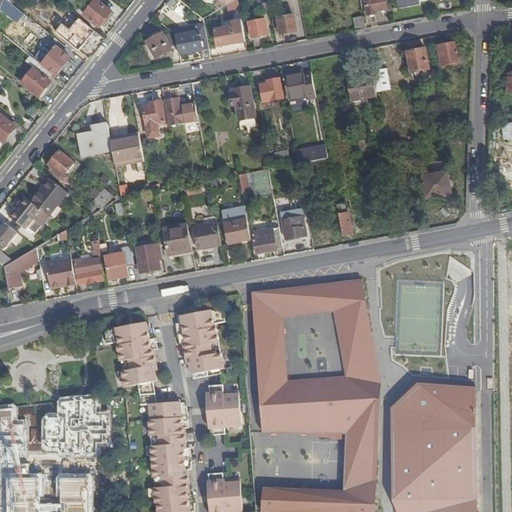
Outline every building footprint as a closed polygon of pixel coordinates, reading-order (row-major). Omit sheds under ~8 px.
[(18,22),(25,14),(14,5),(7,0),(4,0),(1,9),(18,22)] [(97,0),(84,16),(99,28),(112,13),(97,0)] [(238,0),(237,0),(227,6),(229,16),(240,10),(238,0)] [(388,12),(393,11),(391,0),(364,0),(368,17),(378,15),(378,12),(388,10),(388,12)] [(420,5),(418,0),(396,0),(399,9),(420,5)] [(295,17),(278,20),(280,36),(298,33),(295,17)] [(365,31),(363,18),(354,20),(356,32),(365,31)] [(79,52),(95,33),(80,20),(70,32),(63,26),(56,34),(79,52)] [(243,26),(242,21),(232,23),(232,28),(215,31),(218,45),(238,41),(238,44),(246,42),(245,40),(243,26)] [(249,25),(243,26),(245,40),(269,36),(267,21),(249,24),(249,25)] [(176,37),(206,32),(205,26),(171,31),(176,36),(176,37)] [(176,37),(180,56),(209,50),(206,32),(176,37)] [(163,35),(147,43),(156,59),(172,51),(163,35)] [(456,44),(438,47),(442,67),(461,64),(456,44)] [(44,50),(35,60),(41,66),(42,64),(57,76),(71,59),(58,47),(51,55),(44,50)] [(426,50),(408,54),(411,74),(430,70),(426,50)] [(48,80),(52,75),(41,66),(35,60),(30,57),(26,63),(34,69),(22,84),(39,98),(52,83),(48,80)] [(389,68),(377,70),(381,91),(393,89),(389,68)] [(312,74),(283,80),(287,100),(316,94),(312,74)] [(378,97),(373,75),(348,79),(352,102),(378,97)] [(268,84),(261,85),(264,103),(284,100),(280,80),(267,82),(268,84)] [(251,88),(233,91),(234,94),(230,95),(232,107),(236,107),(239,122),(257,119),(251,88)] [(180,99),(164,103),(169,126),(184,123),(180,99)] [(150,107),(143,108),(149,139),(160,137),(158,124),(166,123),(162,102),(149,104),(150,107)] [(402,114),(402,130),(411,130),(410,103),(392,103),(392,114),(402,114)] [(0,148),(19,125),(0,109),(0,148)] [(116,123),(107,125),(110,138),(118,137),(116,123)] [(82,157),(112,152),(110,138),(107,125),(107,124),(93,127),(94,134),(79,136),(82,157)] [(113,140),(118,167),(149,161),(143,134),(113,140)] [(366,142),(355,144),(357,153),(383,149),(383,144),(376,145),(376,143),(366,145),(366,142)] [(297,157),(299,164),(328,159),(326,147),(311,150),(312,154),(297,157)] [(49,165),(54,170),(56,171),(54,174),(65,183),(69,179),(65,175),(74,164),(60,152),(49,165)] [(76,162),(74,164),(65,175),(69,179),(71,176),(71,177),(81,166),(76,162)] [(327,165),(317,167),(319,174),(329,172),(327,165)] [(448,173),(423,176),(426,199),(451,195),(448,173)] [(119,187),(119,188),(121,198),(151,193),(149,185),(149,181),(127,185),(126,178),(118,180),(119,187)] [(49,217),(67,194),(50,180),(31,203),(49,217)] [(203,194),(203,186),(188,186),(188,195),(203,194)] [(94,214),(103,209),(113,198),(104,190),(101,194),(95,190),(90,196),(96,200),(88,209),(94,214)] [(21,209),(29,200),(26,198),(18,207),(21,209)] [(50,217),(49,217),(31,203),(29,200),(21,209),(18,207),(10,218),(25,230),(33,220),(42,227),(50,217)] [(345,205),(337,207),(343,238),(354,236),(350,214),(347,215),(345,205)] [(251,241),(245,208),(223,212),(229,245),(251,241)] [(294,220),(283,222),(287,241),(307,237),(306,228),(296,229),(294,220)] [(10,241),(16,233),(6,224),(0,230),(0,243),(4,247),(10,241)] [(221,246),(218,225),(195,229),(199,251),(221,246)] [(192,252),(187,226),(164,230),(169,257),(192,252)] [(284,250),(280,229),(253,234),(257,255),(284,250)] [(66,231),(56,237),(57,245),(69,243),(66,231)] [(97,260),(103,259),(100,245),(94,247),(97,260)] [(134,266),(131,247),(124,248),(125,254),(115,256),(117,266),(108,268),(111,280),(129,277),(128,267),(134,266)] [(163,260),(161,248),(139,252),(141,264),(138,264),(140,275),(162,270),(160,260),(163,260)] [(20,275),(39,264),(37,251),(37,249),(13,263),(5,268),(9,290),(22,288),(20,275)] [(37,251),(39,264),(47,262),(45,250),(37,251)] [(0,252),(0,263),(5,268),(13,263),(0,252)] [(47,264),(51,287),(66,284),(66,287),(77,285),(72,260),(47,264)] [(100,260),(76,265),(80,286),(104,282),(100,260)] [(263,511),(375,511),(382,385),(362,278),(252,292),(253,305),(264,434),(304,434),(343,440),(344,435),(347,435),(345,489),(263,487),(263,511)] [(191,341),(193,349),(212,344),(214,352),(194,356),(196,362),(198,362),(201,377),(215,374),(214,370),(225,368),(216,323),(227,321),(225,306),(189,313),(194,340),(191,341)] [(173,438),(187,437),(187,430),(183,429),(182,403),(171,404),(157,406),(156,395),(153,383),(158,382),(156,372),(159,371),(157,364),(143,367),(143,369),(138,370),(136,359),(141,358),(142,360),(156,357),(155,350),(152,350),(147,323),(120,328),(120,330),(105,333),(108,346),(122,343),(131,388),(141,386),(143,396),(144,408),(146,408),(153,511),(189,511),(188,493),(191,493),(191,487),(177,488),(175,488),(175,490),(170,490),(169,480),(175,479),(175,481),(176,481),(191,480),(190,473),(186,474),(185,451),(189,451),(188,445),(174,446),(172,446),(172,448),(166,448),(165,437),(172,437),(172,440),(173,439),(173,438)] [(212,344),(193,349),(194,356),(214,352),(212,344)] [(143,367),(157,364),(156,357),(142,360),(141,358),(136,359),(138,370),(143,369),(143,367)] [(209,390),(210,404),(229,403),(230,410),(210,412),(211,425),(213,425),(214,432),(228,431),(227,424),(241,423),(239,388),(225,389),(225,382),(211,383),(211,390),(209,390)] [(419,383),(392,408),(393,501),(397,511),(476,511),(476,387),(419,383)] [(229,403),(210,404),(210,412),(230,410),(229,403)] [(187,437),(173,438),(173,439),(172,440),(172,437),(165,437),(166,448),(172,448),(172,446),(174,446),(188,445),(187,437)] [(225,498),(208,499),(208,511),(238,511),(236,477),(223,478),(222,471),(208,472),(208,479),(206,479),(207,491),(224,490),(225,498)] [(191,480),(176,481),(175,481),(175,479),(169,480),(170,490),(175,490),(175,488),(177,488),(191,487),(191,480)] [(224,490),(207,491),(208,499),(225,498),(224,490)]
